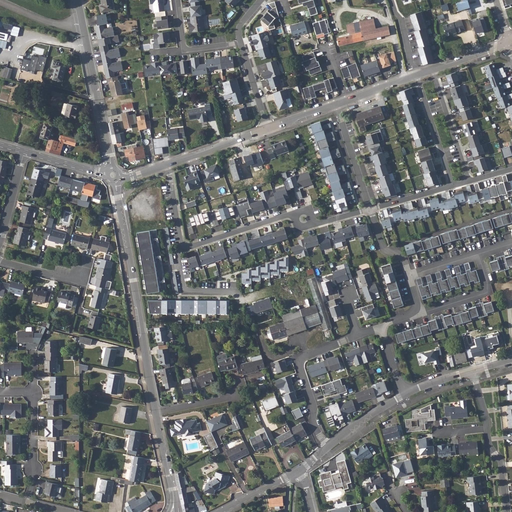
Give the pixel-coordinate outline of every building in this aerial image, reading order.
[(114,9),(112,0),(101,0),(102,5),(100,5),(101,12),(114,9)] [(149,0),(150,4),(153,4),(154,12),(165,11),(163,0),(149,0)] [(313,0),(298,0),(300,4),(303,3),(304,7),(308,6),(311,16),(318,14),(313,0)] [(191,11),(191,17),(201,15),(201,10),(202,10),(202,5),(200,6),(200,1),(191,2),(191,7),(189,7),(189,11),(191,11)] [(268,25),(269,30),(271,30),(275,28),(273,21),(276,18),(279,17),(275,2),(268,4),(273,8),(269,12),(267,11),(264,15),(261,19),(268,25)] [(423,10),(410,14),(412,18),(411,18),(412,23),(413,23),(414,27),(415,31),(427,28),(428,27),(423,10)] [(106,13),(94,16),(94,20),(98,19),(99,25),(104,24),(108,23),(106,13)] [(188,23),(190,32),(204,30),(202,15),(201,15),(191,17),(190,17),(191,23),(188,23)] [(167,16),(156,17),(158,29),(171,27),(170,22),(168,22),(167,16)] [(374,19),(360,22),(364,40),(390,34),(388,26),(376,28),(374,19)] [(464,19),(445,25),(448,35),(467,29),(464,19)] [(325,20),(313,24),(317,35),(324,33),(324,35),(329,33),(325,20)] [(304,22),(290,26),(293,36),(303,34),(308,33),(305,25),(304,22)] [(360,22),(352,24),(353,31),(352,31),(355,42),(364,40),(360,22)] [(99,25),(95,26),(96,31),(98,32),(98,35),(97,35),(98,39),(115,35),(113,27),(105,29),(104,24),(99,25)] [(349,35),(345,36),(347,44),(355,42),(352,31),(353,31),(352,24),(347,25),(349,35)] [(429,36),(427,28),(415,31),(414,32),(416,36),(415,36),(416,40),(417,40),(429,36)] [(169,31),(153,33),(154,39),(158,38),(158,44),(171,42),(169,31)] [(255,44),(257,50),(258,50),(268,46),(269,46),(267,42),(268,40),(269,40),(268,36),(266,31),(254,35),(256,39),(257,43),(255,44)] [(115,35),(98,39),(99,43),(100,43),(101,46),(100,46),(101,52),(109,50),(108,44),(120,41),(118,35),(115,35)] [(345,36),(337,38),(339,46),(347,44),(345,36)] [(430,44),(432,44),(429,36),(417,40),(418,44),(417,44),(419,48),(430,44)] [(317,41),(310,42),(312,50),(319,48),(317,41)] [(433,52),(430,44),(419,48),(418,48),(419,52),(418,52),(420,57),(432,53),(433,52)] [(271,57),(268,46),(258,50),(259,54),(260,54),(262,59),(271,57)] [(109,50),(101,52),(102,56),(103,55),(103,59),(102,60),(103,65),(112,63),(111,58),(121,56),(119,48),(109,50)] [(314,52),(303,56),(305,61),(303,62),(305,66),(306,66),(307,70),(309,70),(311,75),(322,70),(319,61),(318,61),(314,52)] [(390,62),(396,61),(394,52),(387,53),(379,56),(380,60),(377,61),(379,69),(388,66),(388,65),(391,64),(390,62)] [(435,61),(432,53),(420,57),(421,61),(422,60),(423,65),(435,61)] [(32,60),(24,58),(22,69),(29,71),(29,70),(36,71),(37,69),(44,71),(48,57),(40,55),(39,57),(33,55),(32,60)] [(225,56),(220,57),(222,69),(234,67),(232,56),(225,57),(225,56)] [(199,57),(191,58),(191,60),(193,73),(193,75),(207,73),(207,71),(206,64),(201,64),(201,65),(200,65),(199,57)] [(216,58),(206,60),(206,64),(207,71),(222,69),(220,57),(216,57),(216,58)] [(54,75),(53,79),(62,81),(66,66),(67,63),(53,60),(51,66),(56,68),(54,75)] [(178,74),(178,75),(182,75),(182,73),(188,72),(188,74),(193,73),(191,60),(176,62),(178,74)] [(262,72),(265,80),(267,79),(279,75),(280,75),(276,60),(267,63),(268,67),(269,70),(262,72)] [(376,60),(368,62),(373,76),(377,74),(376,72),(380,71),(379,69),(377,61),(376,60)] [(112,63),(103,65),(104,69),(105,68),(106,72),(105,73),(106,78),(108,78),(115,77),(114,71),(123,69),(121,61),(112,63)] [(178,74),(176,62),(171,63),(171,64),(167,65),(167,61),(159,62),(161,74),(169,73),(169,75),(178,74)] [(146,77),(161,74),(159,62),(152,63),(152,65),(144,66),(146,77)] [(368,62),(361,65),(364,76),(368,75),(369,77),(373,76),(368,62)] [(353,79),(361,76),(356,63),(341,68),(345,78),(352,76),(353,79)] [(486,74),(487,78),(489,77),(504,72),(503,68),(496,70),(494,63),(485,66),(487,73),(486,74)] [(456,72),(446,75),(449,84),(451,83),(452,87),(459,85),(457,81),(459,80),(456,72)] [(506,76),(505,72),(504,72),(489,77),(491,83),(484,86),(486,90),(493,88),(502,85),(500,79),(506,76)] [(280,79),(279,75),(267,79),(268,83),(270,83),(272,89),(276,88),(281,86),(279,80),(280,79)] [(110,82),(113,96),(123,94),(122,89),(127,88),(126,82),(121,83),(120,80),(118,80),(117,76),(115,77),(108,78),(109,83),(110,82)] [(312,98),(317,96),(316,95),(323,93),(323,94),(328,92),(333,90),(333,89),(338,88),(334,77),(315,83),(315,84),(304,88),(307,98),(312,97),(312,98)] [(225,89),(226,94),(240,90),(239,86),(237,86),(235,79),(225,82),(227,88),(225,89)] [(511,87),(509,82),(502,85),(493,88),(497,98),(498,98),(506,95),(504,89),(511,87)] [(450,89),(454,100),(464,97),(461,86),(459,86),(452,88),(450,89)] [(404,105),(414,102),(412,97),(411,98),(410,96),(411,96),(414,95),(411,88),(399,92),(402,101),(403,100),(404,105)] [(290,98),(287,89),(277,92),(274,93),(277,104),(278,104),(280,110),(289,107),(286,99),(290,98)] [(240,90),(231,93),(235,105),(244,102),(240,90)] [(63,94),(51,91),(50,95),(53,96),(52,100),(60,103),(63,94)] [(511,98),(511,93),(506,95),(498,98),(501,109),(507,107),(510,106),(508,99),(511,98)] [(470,109),(466,96),(464,97),(454,100),(455,104),(457,103),(460,112),(470,109)] [(415,107),(414,102),(404,105),(403,105),(407,117),(416,114),(414,107),(415,107)] [(65,115),(64,118),(65,120),(69,121),(70,120),(71,117),(75,118),(77,114),(76,113),(78,106),(68,103),(68,104),(67,107),(65,115)] [(132,103),(122,105),(124,112),(128,111),(134,110),(132,103)] [(205,106),(188,109),(190,120),(197,118),(197,119),(200,119),(201,122),(207,121),(207,117),(207,115),(212,114),(210,104),(205,105),(205,106)] [(235,110),(238,121),(248,118),(244,107),(235,110)] [(380,107),(355,115),(361,132),(366,130),(364,125),(384,118),(380,107)] [(106,110),(107,116),(118,113),(116,108),(106,110)] [(473,118),(470,109),(460,112),(458,112),(459,116),(462,115),(463,121),(473,118)] [(124,112),(121,113),(125,127),(126,128),(132,127),(131,124),(138,122),(136,117),(136,113),(129,115),(128,111),(124,112)] [(419,118),(417,113),(416,114),(407,117),(410,128),(411,128),(420,125),(417,118),(419,118)] [(138,122),(139,129),(151,127),(150,120),(146,121),(144,115),(136,117),(138,122)] [(109,123),(113,143),(117,142),(125,141),(124,132),(119,133),(117,121),(109,123)] [(311,125),(314,133),(323,130),(331,127),(330,123),(324,125),(324,126),(322,127),(320,122),(311,125)] [(462,125),(466,137),(468,136),(476,133),(473,122),(462,125)] [(45,123),(40,137),(48,140),(52,125),(45,123)] [(422,129),(421,125),(420,125),(411,128),(412,130),(411,131),(412,134),(413,135),(415,139),(424,136),(422,129)] [(183,127),(167,129),(168,136),(168,139),(179,138),(179,136),(185,136),(183,127)] [(323,130),(314,133),(316,138),(314,138),(315,142),(334,136),(333,131),(326,134),(325,135),(323,130)] [(366,141),(367,145),(379,142),(379,141),(376,132),(366,136),(368,141),(366,141)] [(469,145),(470,149),(471,148),(481,145),(476,133),(468,136),(470,144),(469,145)] [(49,140),(46,151),(60,155),(63,143),(75,146),(76,139),(73,138),(67,137),(59,135),(58,141),(50,139),(49,140)] [(168,136),(152,138),(154,154),(163,153),(162,147),(162,146),(164,145),(164,146),(169,146),(168,139),(168,136)] [(334,136),(315,142),(316,145),(318,145),(320,150),(328,147),(329,147),(327,142),(329,141),(329,142),(335,140),(334,136)] [(427,144),(425,136),(424,136),(415,139),(417,147),(427,144)] [(272,148),(268,149),(271,159),(275,157),(275,156),(289,151),(285,141),(271,146),(272,148)] [(379,142),(367,145),(370,152),(371,151),(372,156),(382,152),(379,142)] [(125,150),(126,154),(128,153),(129,155),(130,160),(145,157),(143,146),(137,147),(136,144),(127,146),(128,149),(125,150)] [(484,153),(482,145),(481,145),(471,148),(474,157),(472,157),(474,161),(482,158),(481,154),(484,153)] [(511,145),(501,149),(503,158),(509,156),(509,157),(511,155),(511,145)] [(320,150),(319,150),(322,158),(339,152),(338,148),(332,150),(332,151),(330,152),(328,147),(320,150)] [(430,154),(428,148),(418,151),(421,162),(432,159),(435,158),(433,153),(430,154)] [(339,152),(322,158),(325,167),(325,166),(334,164),(332,159),(334,158),(334,159),(341,157),(339,152)] [(386,163),(383,152),(382,152),(372,156),(369,157),(371,161),(374,160),(375,162),(373,163),(374,167),(385,163),(386,163)] [(239,157),(229,161),(230,165),(234,181),(245,177),(239,157)] [(482,158),(474,161),(475,165),(477,164),(480,172),(488,170),(484,157),(482,158)] [(432,159),(421,162),(425,174),(435,170),(433,163),(434,163),(432,159)] [(334,164),(325,166),(327,171),(325,172),(326,175),(345,169),(344,165),(337,167),(337,168),(336,168),(334,163),(334,164)] [(385,163),(374,167),(376,171),(377,171),(379,177),(380,177),(388,174),(385,163)] [(201,171),(205,185),(215,181),(213,177),(220,175),(216,164),(209,167),(210,168),(201,171)] [(34,168),(31,178),(43,181),(44,177),(47,178),(49,172),(34,168)] [(346,173),(345,169),(326,175),(327,179),(329,178),(331,183),(339,180),(340,180),(338,175),(340,175),(346,173)] [(437,175),(435,170),(425,174),(424,174),(425,179),(426,179),(429,186),(442,183),(440,177),(438,178),(436,179),(435,176),(437,175)] [(192,184),(200,182),(196,171),(192,173),(192,174),(183,177),(187,190),(194,188),(192,184)] [(256,172),(249,175),(252,182),(258,180),(256,172)] [(281,174),(285,185),(289,184),(290,188),(298,186),(295,177),(288,179),(286,172),(281,174)] [(307,172),(295,176),(296,176),(299,185),(300,189),(303,188),(303,187),(311,184),(307,172)] [(392,185),(389,174),(388,174),(380,177),(382,183),(380,184),(381,188),(392,185)] [(57,185),(70,189),(73,179),(60,175),(60,176),(57,185)] [(506,175),(502,176),(504,182),(507,191),(511,189),(511,180),(508,182),(506,175)] [(43,181),(31,178),(30,183),(31,183),(29,189),(27,194),(38,197),(41,186),(43,181)] [(85,182),(73,179),(70,189),(82,192),(83,190),(85,182)] [(85,182),(83,190),(97,194),(100,184),(86,180),(85,182)] [(331,183),(330,183),(333,192),(350,186),(349,182),(343,184),(343,185),(341,185),(339,180),(331,183)] [(499,184),(496,185),(499,195),(503,194),(503,195),(507,194),(507,191),(504,182),(499,183),(499,184)] [(478,183),(474,184),(476,192),(478,199),(484,198),(485,200),(491,199),(491,198),(488,188),(480,190),(478,183)] [(392,185),(381,188),(383,194),(385,193),(387,198),(397,195),(393,184),(392,185)] [(491,186),(488,187),(488,188),(491,198),(494,197),(495,197),(499,196),(499,195),(496,185),(496,184),(491,185),(491,186)] [(387,209),(382,210),(384,217),(385,216),(385,218),(384,218),(380,219),(383,228),(393,225),(393,223),(395,222),(395,221),(403,218),(404,221),(410,220),(411,222),(415,221),(414,218),(420,217),(421,218),(431,215),(430,212),(433,212),(432,210),(441,208),(442,211),(448,209),(449,211),(452,210),(452,208),(458,206),(457,203),(465,201),(466,202),(468,202),(469,204),(479,201),(478,199),(476,192),(472,193),(471,193),(471,192),(472,192),(470,185),(466,186),(467,192),(463,193),(463,191),(454,194),(455,197),(451,198),(450,198),(450,197),(451,197),(449,191),(441,193),(443,199),(444,200),(443,200),(439,202),(438,198),(429,201),(430,203),(426,204),(424,198),(420,199),(423,208),(418,209),(418,208),(413,209),(412,207),(413,207),(411,202),(403,204),(405,210),(406,209),(406,211),(401,212),(400,209),(392,211),(392,214),(388,215),(387,209)] [(277,192),(273,193),(274,196),(277,206),(286,203),(284,197),(288,196),(285,186),(276,189),(277,192)] [(333,192),(332,192),(333,196),(335,195),(336,200),(345,197),(344,192),(345,191),(345,192),(352,190),(350,186),(333,192)] [(262,200),(265,210),(277,206),(274,196),(270,198),(267,190),(259,193),(262,200)] [(336,200),(338,208),(348,206),(346,201),(348,200),(348,201),(355,198),(353,194),(345,197),(336,200)] [(240,204),(236,205),(237,208),(238,211),(240,218),(249,215),(247,210),(251,208),(249,204),(248,198),(239,201),(240,204)] [(262,200),(249,204),(251,208),(252,213),(261,210),(261,211),(265,210),(262,200)] [(22,209),(20,221),(30,224),(34,208),(23,205),(22,209)] [(227,207),(223,208),(226,218),(229,218),(229,217),(235,215),(234,213),(238,211),(237,208),(233,209),(232,206),(228,208),(227,207)] [(216,215),(212,216),(213,220),(217,218),(217,220),(224,218),(224,219),(226,218),(223,208),(219,209),(219,211),(215,212),(216,215)] [(202,213),(197,214),(201,224),(203,223),(203,222),(209,220),(209,221),(213,220),(212,216),(208,218),(207,212),(202,214),(202,213)] [(198,225),(201,224),(197,214),(193,215),(194,217),(189,218),(191,223),(187,225),(188,228),(192,227),(192,226),(198,224),(198,225)] [(509,214),(501,216),(504,226),(511,223),(511,222),(509,214)] [(493,219),(495,228),(504,226),(501,216),(493,219)] [(490,220),(482,222),(485,232),(493,229),(490,220)] [(477,234),(485,232),(482,222),(474,225),(477,234)] [(359,223),(355,224),(357,233),(359,238),(370,235),(367,224),(360,226),(359,223)] [(348,227),(342,229),(345,238),(354,236),(353,234),(357,233),(355,224),(348,226),(348,227)] [(474,225),(466,228),(468,237),(477,234),(474,225)] [(29,229),(18,226),(16,235),(15,235),(13,243),(25,246),(29,229)] [(45,233),(44,237),(48,238),(48,240),(48,241),(63,244),(66,233),(51,230),(51,228),(47,227),(45,233)] [(280,230),(272,233),(275,242),(288,238),(284,227),(279,229),(280,230)] [(173,264),(173,262),(173,260),(173,261),(172,257),(172,252),(171,252),(171,250),(171,248),(171,247),(170,247),(170,245),(170,243),(170,240),(169,240),(169,238),(169,236),(168,228),(165,228),(165,230),(165,232),(166,232),(165,233),(166,233),(166,235),(166,237),(166,239),(167,239),(167,242),(168,247),(169,252),(169,254),(169,256),(169,258),(170,258),(170,259),(170,263),(171,263),(170,265),(173,264)] [(342,229),(342,228),(338,229),(339,231),(331,233),(334,244),(346,240),(345,238),(342,229)] [(466,228),(457,230),(460,239),(460,240),(468,237),(466,228)] [(157,229),(150,231),(160,291),(166,290),(157,229)] [(457,230),(449,232),(452,241),(460,239),(457,230)] [(160,291),(150,231),(137,233),(147,293),(160,291)] [(267,235),(260,237),(263,245),(263,246),(275,242),(272,233),(272,231),(266,233),(267,235)] [(321,234),(317,235),(319,244),(321,250),(331,247),(329,239),(331,238),(329,232),(325,233),(326,237),(322,238),(321,234)] [(440,235),(443,244),(452,241),(449,232),(440,235)] [(74,234),(71,245),(87,249),(90,237),(86,236),(86,237),(74,234)] [(252,240),(248,241),(251,249),(263,245),(260,237),(260,235),(251,238),(252,240)] [(309,236),(303,238),(304,239),(306,248),(319,244),(317,235),(309,237),(309,236)] [(93,239),(91,249),(107,253),(109,243),(105,242),(106,238),(101,236),(100,241),(93,239)] [(430,239),(433,248),(441,245),(438,236),(430,239)] [(248,241),(247,239),(244,240),(244,241),(240,243),(236,244),(239,255),(248,252),(247,251),(251,250),(251,249),(248,241)] [(300,245),(291,247),(292,251),(293,251),(294,255),(302,253),(303,257),(308,255),(306,248),(304,239),(298,240),(300,245)] [(430,239),(422,241),(424,250),(425,251),(433,248),(430,239)] [(413,243),(416,253),(424,250),(422,241),(413,243)] [(231,259),(240,256),(239,255),(236,244),(235,243),(231,244),(232,247),(228,249),(231,259)] [(405,246),(408,255),(416,253),(413,243),(405,246)] [(216,250),(211,252),(214,261),(215,262),(221,260),(221,259),(226,257),(223,247),(219,248),(219,249),(216,250)] [(211,252),(211,251),(207,252),(207,253),(204,254),(199,256),(202,263),(202,266),(209,264),(209,263),(214,261),(211,252)] [(505,256),(501,257),(505,270),(509,269),(509,267),(511,265),(511,255),(505,258),(505,256)] [(202,263),(199,256),(196,257),(195,256),(188,259),(190,268),(198,266),(198,264),(202,263)] [(270,274),(279,275),(279,272),(281,272),(288,272),(288,257),(284,258),(284,261),(279,261),(279,260),(275,261),(275,264),(270,264),(270,263),(266,264),(266,267),(261,267),(261,266),(256,267),(256,270),(252,270),(252,269),(247,270),(247,273),(242,273),(242,284),(251,284),(251,281),(261,281),(261,278),(270,278),(270,274)] [(497,260),(490,263),(492,272),(500,269),(500,272),(505,270),(501,257),(497,258),(497,260)] [(469,263),(464,264),(469,282),(474,281),(475,283),(480,282),(476,270),(471,272),(470,270),(471,270),(469,263)] [(391,264),(381,267),(384,275),(395,272),(394,269),(392,269),(391,264)] [(459,266),(454,267),(457,276),(460,285),(465,284),(465,286),(470,285),(469,282),(467,273),(461,275),(461,273),(459,266)] [(96,279),(95,286),(96,287),(104,289),(106,281),(107,282),(110,271),(98,268),(95,279),(96,279)] [(345,268),(332,273),(333,275),(336,283),(349,279),(345,268)] [(361,279),(364,287),(373,284),(371,281),(372,280),(367,268),(357,271),(359,276),(360,276),(361,279)] [(450,269),(445,270),(448,279),(450,288),(455,287),(456,289),(461,288),(460,285),(457,276),(452,278),(451,276),(452,276),(450,269)] [(395,272),(384,275),(387,283),(396,280),(394,275),(396,274),(395,272)] [(440,272),(435,273),(441,291),(446,290),(446,292),(451,291),(450,288),(448,279),(442,281),(442,279),(442,278),(440,272)] [(332,287),(336,286),(336,283),(333,275),(324,278),(325,282),(321,283),(325,296),(332,294),(331,290),(333,289),(332,287)] [(431,275),(426,276),(429,285),(431,294),(436,293),(437,295),(442,294),(441,291),(438,282),(433,284),(432,282),(433,282),(431,275)] [(308,280),(318,311),(322,323),(324,330),(331,328),(332,328),(315,278),(308,280)] [(421,278),(416,279),(422,297),(427,296),(427,298),(432,297),(431,294),(429,285),(423,287),(423,285),(423,284),(421,278)] [(396,280),(387,283),(389,292),(400,288),(399,285),(398,286),(396,280)] [(6,283),(4,292),(8,293),(8,292),(21,295),(24,285),(10,282),(10,285),(6,283)] [(364,287),(362,288),(365,297),(366,296),(367,298),(366,298),(368,302),(377,299),(375,293),(379,292),(375,283),(373,284),(364,287)] [(43,291),(39,290),(40,288),(35,287),(31,301),(44,304),(45,301),(48,301),(51,292),(47,292),(43,291)] [(104,289),(96,287),(95,291),(94,291),(90,307),(100,310),(104,293),(107,294),(108,290),(104,289)] [(400,288),(389,292),(392,300),(401,297),(399,292),(401,291),(400,288)] [(58,292),(57,297),(58,298),(57,302),(66,304),(66,306),(71,307),(74,296),(69,294),(70,293),(66,292),(66,293),(58,292)] [(250,315),(274,308),(270,297),(253,302),(254,304),(247,307),(250,315)] [(392,300),(394,308),(404,305),(402,300),(404,299),(403,297),(401,297),(392,300)] [(216,301),(198,300),(198,307),(194,307),(194,300),(180,300),(180,306),(176,306),(176,300),(162,300),(162,306),(158,306),(158,300),(148,300),(150,313),(229,314),(229,301),(220,301),(220,307),(216,307),(216,301)] [(334,300),(327,302),(332,317),(336,316),(337,317),(342,315),(340,308),(339,309),(338,305),(336,306),(334,300)] [(483,302),(479,303),(483,317),(488,316),(487,313),(494,311),(491,302),(484,304),(483,302)] [(476,307),(468,309),(469,311),(471,318),(478,316),(479,318),(483,317),(479,303),(475,305),(476,307)] [(374,308),(373,304),(361,308),(364,316),(365,315),(367,319),(376,316),(374,308)] [(312,326),(309,315),(303,317),(300,310),(282,316),(284,322),(269,327),(273,340),(307,329),(306,328),(312,326)] [(318,311),(309,315),(312,326),(322,323),(318,311)] [(462,311),(460,312),(463,323),(471,320),(471,318),(469,311),(463,313),(462,311)] [(452,316),(454,323),(455,326),(463,323),(460,312),(457,313),(457,315),(452,316)] [(443,315),(439,316),(443,329),(448,328),(447,326),(454,323),(452,316),(451,314),(444,317),(443,315)] [(89,320),(87,328),(98,330),(101,318),(90,315),(89,320)] [(436,319),(428,322),(429,324),(431,331),(438,328),(439,331),(443,329),(439,316),(435,317),(436,319)] [(423,324),(420,325),(423,336),(432,333),(431,331),(429,324),(423,326),(423,324)] [(412,329),(415,338),(423,336),(420,325),(417,326),(418,328),(412,329)] [(165,327),(154,328),(154,332),(155,332),(157,342),(171,340),(172,338),(171,331),(169,330),(165,330),(165,327)] [(324,330),(322,331),(326,342),(334,339),(331,328),(324,330)] [(406,329),(403,330),(406,341),(415,338),(412,329),(406,331),(406,329)] [(406,341),(403,330),(400,330),(401,332),(395,334),(398,343),(406,341)] [(33,332),(18,332),(18,343),(29,343),(29,344),(33,344),(33,332)] [(498,333),(480,338),(483,349),(489,347),(490,349),(493,348),(492,345),(498,344),(495,336),(498,335),(498,333)] [(79,336),(79,342),(91,345),(92,339),(79,336)] [(483,349),(480,338),(474,339),(477,347),(465,350),(468,359),(484,355),(483,349)] [(45,347),(45,356),(46,356),(56,356),(57,356),(57,341),(46,341),(47,345),(47,347),(45,347)] [(367,345),(359,348),(364,363),(372,361),(370,354),(375,352),(373,344),(369,345),(370,345),(367,346),(367,345)] [(441,355),(439,347),(435,348),(436,350),(421,353),(424,363),(434,361),(435,364),(439,363),(437,356),(441,355)] [(106,349),(103,364),(113,366),(117,350),(107,348),(106,349)] [(168,348),(157,350),(157,354),(158,354),(159,364),(160,364),(161,369),(169,367),(169,363),(170,363),(169,352),(168,352),(168,348)] [(364,363),(359,348),(351,351),(352,351),(352,352),(350,352),(345,354),(348,362),(354,360),(356,366),(364,363)] [(447,356),(450,367),(457,366),(456,364),(468,361),(465,351),(447,356)] [(218,355),(217,357),(220,371),(232,368),(233,369),(237,368),(234,356),(228,358),(226,353),(218,355)] [(252,362),(240,365),(243,375),(259,370),(258,369),(265,368),(261,355),(255,357),(256,361),(252,362)] [(45,360),(45,365),(46,365),(46,368),(46,372),(55,372),(55,360),(56,360),(56,356),(46,356),(46,360),(45,360)] [(328,360),(324,361),(327,371),(331,369),(332,371),(341,367),(338,357),(328,360)] [(284,358),(270,363),(272,367),(275,366),(277,373),(287,369),(285,362),(286,362),(284,358)] [(308,367),(312,378),(328,372),(327,371),(324,361),(320,363),(315,365),(308,367)] [(21,363),(4,362),(4,364),(4,374),(8,374),(9,376),(14,376),(14,375),(16,374),(16,376),(21,375),(21,363)] [(161,369),(159,369),(161,377),(163,384),(165,383),(166,388),(172,387),(171,382),(172,382),(170,367),(169,367),(161,369)] [(211,372),(197,377),(201,388),(204,386),(204,385),(215,382),(211,372)] [(109,374),(105,392),(116,394),(120,376),(109,374)] [(290,375),(275,381),(278,389),(284,386),(287,394),(295,391),(293,386),(292,384),(293,383),(290,375)] [(62,377),(51,377),(50,381),(49,395),(61,395),(61,382),(62,382),(62,377)] [(341,379),(323,385),(325,389),(323,389),(325,394),(337,390),(339,394),(347,391),(345,385),(343,385),(341,379)] [(384,381),(372,385),(373,387),(376,396),(380,394),(380,393),(388,390),(384,381)] [(195,390),(192,382),(181,384),(183,395),(193,393),(192,391),(195,390)] [(373,387),(355,393),(359,403),(365,400),(368,399),(372,398),(372,399),(376,397),(376,396),(373,387)] [(297,394),(295,391),(287,394),(285,394),(288,404),(297,401),(295,395),(297,394)] [(279,406),(275,397),(262,403),(263,407),(266,412),(270,410),(279,406)] [(352,400),(339,404),(342,414),(342,415),(346,413),(351,411),(351,412),(356,410),(352,400)] [(444,406),(445,417),(450,416),(451,418),(467,417),(465,400),(460,400),(460,406),(449,407),(449,406),(444,406)] [(49,404),(47,404),(47,409),(49,409),(49,416),(59,416),(59,405),(60,405),(60,401),(49,401),(49,404)] [(9,403),(4,403),(4,405),(4,415),(10,415),(10,419),(21,419),(21,405),(11,405),(11,406),(9,406),(9,405),(9,403)] [(337,415),(342,414),(339,404),(338,403),(329,406),(330,411),(325,413),(330,427),(335,425),(332,415),(337,414),(337,415)] [(412,418),(405,418),(406,432),(425,430),(424,421),(435,420),(434,409),(431,409),(431,404),(430,404),(429,404),(428,405),(427,405),(426,405),(425,405),(424,406),(423,406),(422,407),(421,408),(420,408),(421,413),(419,413),(412,413),(412,418)] [(121,406),(118,422),(129,424),(132,408),(121,406)] [(272,415),(270,410),(266,412),(263,407),(260,408),(264,418),(272,415)] [(296,419),(303,416),(300,408),(292,411),(296,419)] [(235,413),(232,414),(236,424),(238,429),(243,427),(238,415),(236,415),(235,413)] [(206,422),(211,431),(217,428),(217,429),(227,425),(223,415),(206,422)] [(49,429),(46,429),(45,429),(45,437),(58,437),(58,430),(62,430),(62,420),(48,420),(48,427),(49,427),(49,429)] [(170,429),(171,433),(175,432),(176,434),(180,433),(180,434),(184,433),(185,436),(192,435),(192,432),(197,431),(196,430),(200,429),(199,423),(196,424),(195,420),(186,422),(183,422),(183,421),(181,420),(175,421),(175,424),(176,425),(174,426),(175,428),(170,429)] [(301,424),(290,429),(290,430),(296,440),(307,435),(305,430),(304,431),(303,429),(303,428),(301,424)] [(404,436),(400,424),(397,426),(397,425),(382,429),(386,443),(404,438),(404,436)] [(140,432),(126,429),(125,434),(130,435),(127,449),(128,449),(136,451),(137,451),(140,437),(139,437),(140,432)] [(296,442),(290,430),(277,438),(283,449),(296,442)] [(211,432),(204,436),(210,451),(218,447),(211,432)] [(265,432),(250,439),(255,450),(265,446),(266,447),(271,445),(265,432)] [(434,453),(433,446),(427,446),(427,445),(426,438),(418,439),(419,448),(420,448),(421,454),(427,454),(434,453)] [(20,441),(6,441),(6,449),(7,449),(7,455),(13,455),(13,453),(17,453),(17,445),(20,445),(20,441)] [(466,442),(458,442),(460,454),(469,453),(469,455),(478,454),(477,441),(466,442)] [(49,457),(48,457),(48,462),(58,462),(58,451),(61,451),(61,443),(48,442),(48,447),(48,451),(49,451),(49,457)] [(249,453),(244,442),(226,451),(232,462),(249,453)] [(442,446),(442,444),(437,445),(437,446),(437,456),(455,454),(454,445),(450,446),(450,445),(445,445),(442,446)] [(356,449),(351,453),(358,463),(360,463),(362,462),(362,459),(365,458),(366,460),(372,455),(365,445),(357,450),(356,449)] [(132,462),(129,480),(133,481),(139,482),(141,472),(142,472),(143,464),(144,457),(132,455),(131,462),(132,462)] [(410,459),(392,465),(396,477),(414,472),(410,459)] [(322,487),(323,492),(335,489),(334,485),(342,483),(344,489),(348,488),(347,483),(351,482),(345,460),(336,462),(339,472),(331,474),(331,471),(320,474),(321,480),(318,481),(320,487),(322,487)] [(4,465),(4,485),(16,485),(16,480),(15,480),(15,465),(4,465)] [(49,474),(49,478),(61,478),(61,466),(50,465),(50,474),(49,474)] [(370,481),(366,482),(368,489),(373,487),(373,489),(382,486),(382,484),(384,484),(382,477),(380,476),(379,471),(369,477),(370,481)] [(175,474),(179,494),(186,492),(195,490),(193,486),(185,488),(184,484),(182,478),(181,472),(175,474)] [(206,484),(204,491),(213,494),(215,489),(217,488),(218,489),(225,485),(226,482),(228,483),(229,476),(216,472),(215,475),(216,475),(215,478),(206,484)] [(414,473),(409,474),(411,484),(417,483),(414,473)] [(480,476),(467,477),(468,482),(469,482),(470,487),(468,489),(469,493),(470,494),(475,494),(476,495),(481,494),(481,488),(481,485),(482,484),(481,481),(480,481),(480,476)] [(99,496),(97,496),(96,501),(107,503),(108,494),(110,495),(113,481),(102,479),(99,492),(99,496)] [(46,486),(44,494),(54,496),(57,485),(46,482),(45,486),(46,486)] [(129,505),(133,511),(137,511),(151,504),(151,503),(156,501),(150,491),(145,493),(146,495),(137,500),(135,497),(130,500),(131,503),(129,505)] [(421,497),(421,504),(423,504),(423,508),(423,511),(428,511),(429,511),(434,511),(432,496),(434,495),(434,491),(425,492),(422,492),(422,497),(421,497)] [(186,492),(179,494),(181,504),(188,503),(186,492)] [(282,497),(269,498),(270,507),(275,507),(275,509),(279,509),(279,506),(283,506),(282,497)] [(379,497),(369,504),(374,511),(376,511),(390,511),(386,505),(385,505),(384,506),(382,504),(383,503),(379,497)] [(478,501),(466,502),(467,507),(470,507),(470,511),(477,511),(478,510),(480,510),(479,506),(478,506),(478,501)] [(188,503),(181,504),(183,511),(194,511),(195,511),(193,505),(192,506),(191,502),(188,503)] [(335,509),(327,510),(327,511),(362,511),(362,509),(361,503),(339,508),(335,509)]
